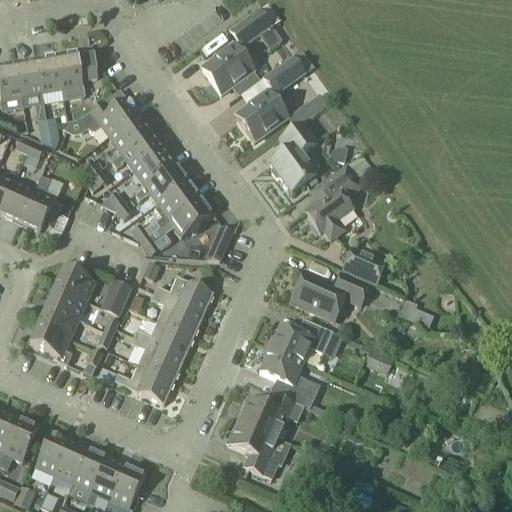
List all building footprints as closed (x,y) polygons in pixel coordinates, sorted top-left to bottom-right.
[(267,9),(258,16),(269,32),(279,26),(267,9)] [(258,16),(228,37),(240,53),(269,32),(258,16)] [(215,65),(201,74),(220,100),(252,77),(232,49),(225,55),(223,52),(229,47),(224,40),(202,57),(207,64),(211,60),(215,65)] [(75,56),(54,59),(61,96),(60,96),(62,105),(83,102),(80,86),(96,83),(91,55),(75,58),(75,56)] [(54,59),(34,63),(40,99),(60,96),(61,96),(54,59)] [(34,63),(14,67),(20,103),(40,99),(34,63)] [(292,63),(263,85),(274,101),(303,79),(292,63)] [(0,106),(20,103),(14,67),(0,69),(0,106)] [(313,85),(287,104),(296,116),(322,97),(313,85)] [(118,96),(79,124),(89,137),(91,138),(99,148),(96,151),(97,152),(140,120),(128,103),(125,105),(118,96)] [(255,106),(235,121),(254,147),(286,124),(266,96),(254,105),(255,106)] [(140,120),(97,152),(109,168),(120,160),(152,137),(140,120)] [(301,129),(294,134),(278,145),(286,156),(269,168),(290,197),(304,187),(314,180),(299,159),(314,148),(301,129)] [(54,131),(46,133),(49,147),(57,146),(54,131)] [(46,133),(38,134),(41,149),(49,147),(46,133)] [(152,137),(120,160),(132,177),(164,153),(152,137)] [(18,146),(15,154),(26,159),(30,151),(18,146)] [(30,151),(26,159),(38,164),(41,156),(30,151)] [(132,177),(124,182),(132,193),(139,188),(143,193),(176,170),(164,153),(132,177)] [(90,165),(82,171),(90,182),(98,176),(90,165)] [(176,170),(143,193),(133,201),(137,206),(148,199),(155,210),(188,186),(176,170)] [(321,202),(302,215),(319,238),(322,236),(329,245),(343,236),(336,226),(351,215),(341,200),(357,188),(345,170),(314,193),(321,202)] [(98,176),(90,182),(98,193),(106,187),(98,176)] [(0,181),(0,217),(14,187),(0,181)] [(33,196),(19,229),(57,246),(67,225),(58,221),(62,212),(57,210),(58,208),(55,206),(62,190),(51,185),(50,188),(39,183),(33,196)] [(188,186),(155,210),(167,226),(200,203),(188,186)] [(14,187),(0,217),(0,220),(19,229),(33,196),(14,187)] [(115,198),(106,204),(114,215),(123,209),(115,198)] [(200,203),(167,226),(147,241),(146,241),(146,242),(138,248),(140,250),(142,251),(143,255),(172,233),(180,243),(191,235),(193,238),(203,231),(201,228),(212,220),(200,203)] [(123,209),(114,215),(123,226),(131,219),(123,209)] [(129,237),(138,248),(146,242),(146,241),(147,241),(139,230),(129,237)] [(219,232),(205,266),(218,266),(231,237),(219,232)] [(352,253),(342,276),(375,291),(385,267),(352,253)] [(152,286),(158,272),(148,268),(142,282),(152,286)] [(61,274),(53,293),(85,308),(86,307),(91,309),(97,295),(92,293),(94,289),(61,274)] [(303,277),(290,307),(333,326),(343,303),(359,310),(368,291),(340,279),(335,291),(303,277)] [(147,291),(145,296),(202,321),(212,299),(176,283),(168,298),(155,293),(154,295),(147,291)] [(53,293),(45,312),(77,327),(83,330),(86,324),(84,324),(89,312),(85,310),(85,308),(53,293)] [(142,296),(139,301),(150,305),(149,306),(162,312),(156,327),(192,343),(202,321),(145,296),(144,297),(142,296)] [(136,318),(142,304),(133,301),(127,314),(136,318)] [(114,305),(108,318),(117,322),(122,309),(114,305)] [(45,312),(36,331),(69,345),(77,327),(45,312)] [(108,325),(103,338),(111,342),(117,329),(108,325)] [(271,342),(266,353),(305,370),(317,375),(323,361),(332,365),(342,343),(303,325),(297,338),(279,330),(273,343),(271,342)] [(136,336),(133,343),(182,365),(192,343),(156,327),(149,342),(136,336)] [(36,331),(28,350),(57,363),(55,366),(65,371),(70,360),(63,357),(69,345),(36,331)] [(103,338),(97,351),(105,354),(111,342),(103,338)] [(124,339),(121,346),(143,356),(136,371),(173,388),(182,365),(133,343),(124,339)] [(295,393),(305,370),(266,353),(262,363),(264,364),(258,377),(276,385),(270,399),(275,401),(302,414),(305,408),(301,406),(304,397),(295,393)] [(92,355),(86,368),(94,372),(100,359),(92,355)] [(364,370),(377,375),(383,361),(370,355),(364,370)] [(86,368),(82,378),(90,382),(94,372),(86,368)] [(101,373),(96,384),(112,391),(113,387),(126,393),(126,394),(163,410),(173,388),(136,371),(130,386),(101,373)] [(302,414),(275,401),(270,411),(268,410),(266,413),(246,404),(241,416),(242,416),(237,427),(280,446),(285,435),(284,434),(289,424),(297,428),(303,414),(302,414)] [(0,464),(18,423),(0,414),(0,464)] [(0,464),(0,472),(7,476),(12,464),(21,468),(37,432),(18,423),(0,464)] [(231,438),(226,450),(251,461),(245,474),(271,485),(277,471),(269,468),(273,458),(274,459),(280,446),(237,427),(232,438),(231,438)] [(50,437),(33,474),(53,482),(69,446),(50,437)] [(53,482),(50,489),(68,497),(71,490),(87,454),(69,446),(53,482)] [(87,454),(71,490),(90,499),(106,462),(87,454)] [(90,499),(85,509),(92,511),(97,502),(108,507),(125,470),(106,462),(90,499)] [(125,470),(108,507),(119,511),(129,511),(144,479),(125,470)] [(374,491),(355,484),(353,490),(372,497),(374,491)] [(20,492),(13,510),(17,511),(29,511),(35,499),(20,492)] [(51,511),(56,503),(46,498),(39,511),(51,511)]
